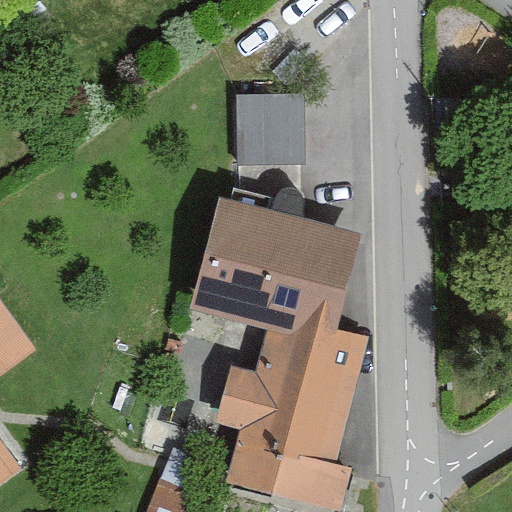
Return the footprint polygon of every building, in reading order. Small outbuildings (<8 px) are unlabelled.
[(307,87),(238,88),(239,161),(309,159),(307,87)] [(362,243),(220,206),(191,318),(267,339),(256,380),(232,374),(216,430),(241,437),(226,487),(317,511),(343,511),(354,473),(336,471),(369,341),(338,340),(362,243)] [(0,383),(38,355),(0,303),(0,383)] [(0,493),(22,477),(0,446),(0,493)] [(156,475),(150,511),(186,511),(191,479),(156,475)]
